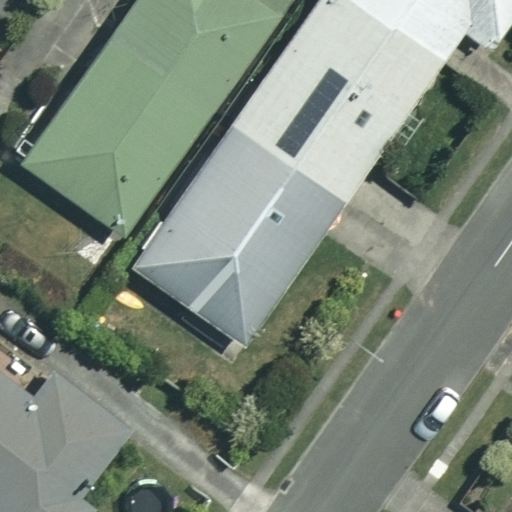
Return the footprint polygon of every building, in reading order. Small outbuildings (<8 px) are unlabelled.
[(122,230),(289,0),(137,0),(22,157),(122,230)] [(439,50),(366,0),(309,0),(228,116),(338,192),(439,50)] [(511,0),(366,0),(439,50),(458,22),(487,43),(511,7),(511,0)] [(338,192),(228,116),(127,260),(236,337),(338,192)] [(37,398),(0,370),(0,508),(5,511),(96,511),(97,511),(79,497),(132,425),(57,370),(37,398)]
